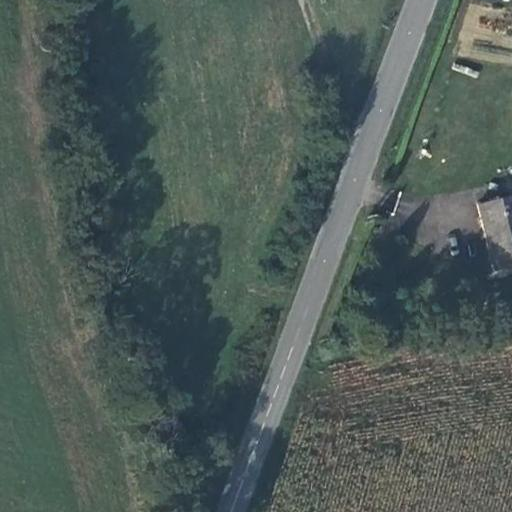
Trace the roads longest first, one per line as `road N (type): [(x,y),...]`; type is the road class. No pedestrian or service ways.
road 1 (tertiary): [(415,0),(229,511)]
road 2 (track): [(346,183),(301,0)]
